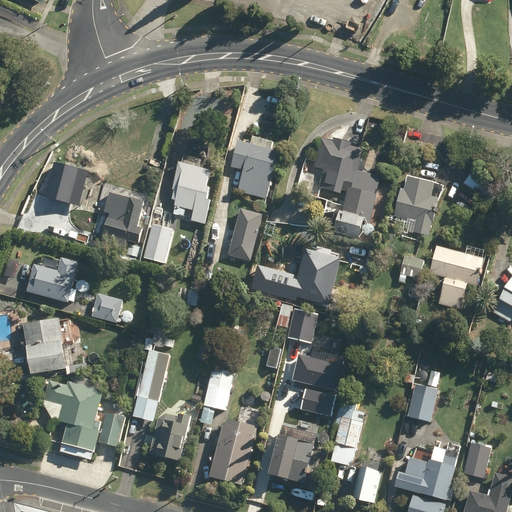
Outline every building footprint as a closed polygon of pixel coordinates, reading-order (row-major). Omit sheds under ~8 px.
[(237,193),(266,201),(278,154),(269,152),(271,144),(250,138),(248,146),(236,143),(229,168),(243,172),(237,193)] [(341,192),(346,193),(341,214),(337,213),(332,236),(358,242),(362,223),(369,225),(379,178),(356,173),(360,153),(348,150),(349,145),(332,141),(331,144),(319,141),(313,169),(323,171),(318,190),(340,195),(341,192)] [(88,170),(54,161),(45,197),(78,206),(88,170)] [(204,189),(208,172),(177,165),(169,201),(176,203),(169,232),(152,228),(149,242),(146,241),(145,249),(147,250),(146,254),(167,259),(173,235),(178,236),(184,211),(192,213),(188,230),(194,231),(196,225),(203,227),(208,203),(204,202),(207,190),(204,189)] [(463,186),(490,204),(498,191),(470,174),(463,186)] [(405,230),(413,232),(412,234),(428,238),(440,187),(406,179),(403,193),(399,192),(393,218),(407,221),(405,230)] [(137,226),(144,200),(108,191),(102,213),(108,214),(101,239),(124,246),(126,239),(139,242),(143,227),(137,226)] [(228,255),(250,261),(263,214),(240,208),(228,255)] [(85,230),(57,223),(54,237),(81,244),(85,230)] [(481,261),(483,256),(468,252),(467,257),(435,248),(427,275),(445,280),(438,306),(459,313),(466,286),(475,289),(482,262),(481,261)] [(297,297),(328,306),(341,258),(306,249),(298,276),(258,265),(251,289),(296,301),(297,297)] [(400,276),(398,284),(404,285),(406,277),(419,281),(423,263),(404,257),(399,275),(400,276)] [(25,294),(66,305),(67,303),(71,304),(74,293),(69,291),(76,266),(59,261),(56,274),(33,267),(25,294)] [(169,263),(167,272),(175,274),(177,265),(169,263)] [(511,277),(491,315),(509,324),(511,318),(511,277)] [(80,290),(82,290),(84,289),(85,288),(86,286),(86,284),(86,282),(85,280),(83,279),(81,279),(79,279),(78,279),(76,281),(75,282),(75,284),(75,286),(75,288),(77,289),(78,290),(80,290)] [(203,292),(192,290),(190,306),(201,307),(203,292)] [(96,296),(90,319),(116,325),(122,303),(96,296)] [(283,304),(277,325),(287,327),(292,306),(283,304)] [(262,307),(254,305),(250,320),(259,322),(262,307)] [(287,338),(311,344),(318,314),(295,309),(287,338)] [(126,322),(128,321),(130,320),(131,319),(132,317),(132,315),(131,313),(130,312),(129,311),(127,310),(125,310),(123,311),(122,312),(121,313),(120,315),(120,317),(121,319),(122,320),(124,321),(126,322)] [(57,321),(21,328),(25,350),(24,350),(29,379),(64,372),(59,345),(61,345),(57,321)] [(162,323),(153,321),(151,333),(164,335),(165,326),(162,325),(162,323)] [(193,364),(208,368),(211,358),(207,357),(212,339),(203,336),(198,354),(196,353),(193,364)] [(164,340),(162,347),(171,349),(172,342),(164,340)] [(272,346),(266,367),(276,370),(281,349),(272,346)] [(148,352),(131,419),(151,424),(168,358),(148,352)] [(345,365),(298,354),(292,380),(338,391),(345,365)] [(82,366),(68,369),(70,376),(84,373),(82,366)] [(212,369),(199,424),(211,427),(214,410),(224,413),(233,374),(212,369)] [(66,426),(58,454),(89,463),(100,424),(94,423),(102,394),(97,393),(99,385),(74,379),(72,386),(67,384),(66,388),(47,383),(42,401),(62,406),(57,424),(66,426)] [(336,395),(306,389),(301,410),(331,417),(336,395)] [(266,402),(268,401),(269,400),(271,399),(272,397),(272,395),(271,393),(270,392),(269,391),(267,390),(265,390),(263,391),(262,392),(261,393),(260,395),(260,397),(261,399),(262,400),(264,401),(266,402)] [(413,395),(408,419),(430,424),(435,400),(413,395)] [(104,414),(97,445),(116,450),(123,419),(104,414)] [(361,423),(340,418),(329,463),(346,467),(348,459),(352,460),(361,423)] [(157,420),(148,457),(178,464),(187,428),(157,420)] [(223,422),(208,479),(241,488),(256,431),(223,422)] [(275,439),(265,479),(286,484),(286,482),(311,488),(320,449),(313,447),(316,436),(280,427),(277,440),(275,439)] [(470,445),(463,475),(483,480),(490,450),(470,445)] [(432,451),(430,462),(410,457),(406,472),(400,471),(395,486),(447,500),(448,495),(452,496),(453,491),(450,490),(456,467),(455,467),(459,452),(447,449),(446,454),(432,451)] [(359,469),(351,501),(373,506),(381,474),(359,469)] [(505,511),(511,490),(511,480),(494,475),(488,498),(468,493),(463,511),(505,511)] [(443,511),(446,504),(413,494),(408,511),(443,511)] [(49,511),(13,503),(14,511),(49,511)]
